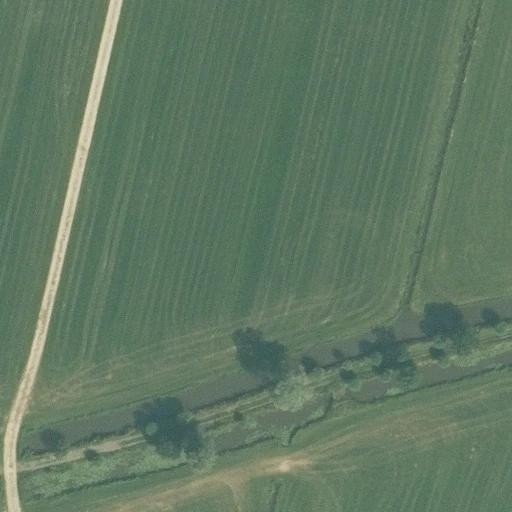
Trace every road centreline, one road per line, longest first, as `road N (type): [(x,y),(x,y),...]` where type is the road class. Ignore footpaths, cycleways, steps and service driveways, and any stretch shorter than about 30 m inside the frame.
road 1 (track): [(511,335),(398,358),(132,440),(0,464)]
road 2 (track): [(16,511),(9,462),(15,427),(114,0)]
